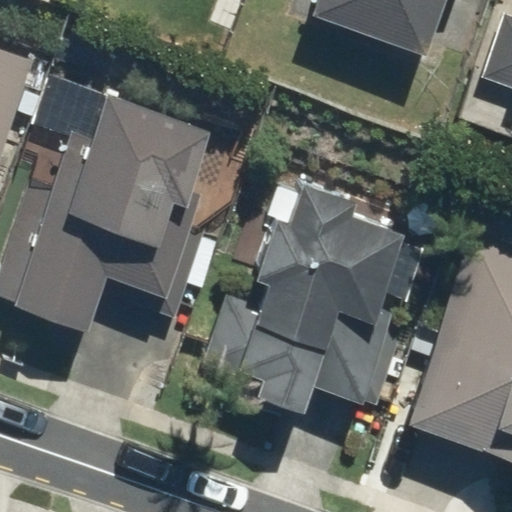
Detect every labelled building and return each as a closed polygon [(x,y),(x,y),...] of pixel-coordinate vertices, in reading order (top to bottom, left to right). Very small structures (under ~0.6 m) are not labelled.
[(61,0),(27,0),(55,13),(61,0)] [(326,0),(424,36),(437,0),(326,0)] [(511,5),(507,3),(485,66),(511,75),(511,5)] [(0,151),(30,54),(0,45),(0,151)] [(211,113),(109,80),(92,131),(71,124),(50,186),(27,179),(0,259),(0,284),(88,313),(97,283),(177,310),(204,229),(187,223),(201,181),(189,177),(211,113)] [(226,285),(204,350),(371,407),(425,247),(398,238),(405,219),(349,200),(355,182),(301,164),(287,207),(276,203),(256,262),(269,266),(259,296),(226,285)] [(511,236),(469,222),(408,405),(511,438),(511,236)]
